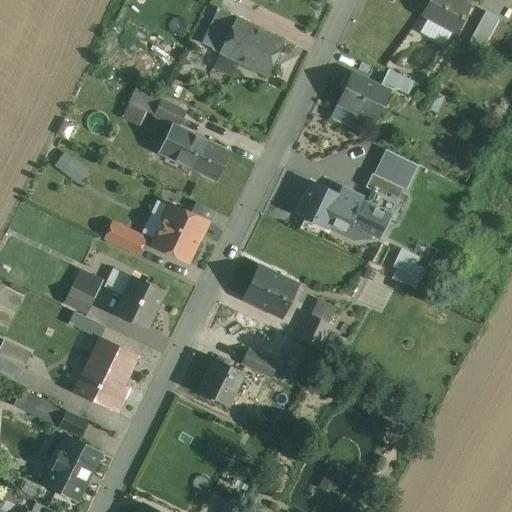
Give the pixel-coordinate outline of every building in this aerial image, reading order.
[(235,3),(228,0),(211,0),(210,4),(219,8),(230,14),(235,3)] [(470,5),(460,0),(430,0),(422,16),(454,33),(470,5)] [(219,8),(202,43),(213,49),(219,53),(236,17),(230,14),(219,8)] [(485,13),(469,42),(472,43),(482,49),(498,20),(485,13)] [(284,40),(236,17),(219,53),(266,77),(284,40)] [(482,49),(472,43),(468,50),(479,55),(482,49)] [(390,92),(351,73),(337,103),(360,114),(375,121),(390,92)] [(161,100),(135,88),(128,103),(154,115),(161,100)] [(186,112),(161,100),(154,115),(179,127),(186,112)] [(360,114),(337,103),(332,114),(356,125),(360,114)] [(180,132),(172,128),(159,154),(179,164),(194,134),(182,128),(180,132)] [(230,152),(194,134),(179,164),(216,182),(230,152)] [(62,150),(52,164),(77,183),(87,169),(62,150)] [(341,197),(311,182),(296,214),(326,229),(329,223),(338,203),(341,197)] [(394,205),(375,194),(368,206),(389,216),(394,205)] [(368,206),(359,202),(355,211),(350,222),(379,236),(389,216),(368,206)] [(355,211),(338,203),(329,223),(346,231),(350,222),(355,211)] [(205,222),(171,206),(153,246),(187,262),(205,222)] [(145,238),(113,223),(105,239),(138,255),(145,238)] [(423,266),(414,264),(417,253),(396,247),(388,277),(417,285),(423,266)] [(366,266),(354,295),(382,307),(394,279),(366,266)] [(297,286),(258,267),(243,298),(282,317),(297,286)] [(103,281),(80,270),(71,288),(94,299),(103,281)] [(164,293),(132,277),(115,313),(147,328),(164,293)] [(71,288),(64,302),(87,313),(94,299),(71,288)] [(105,327),(74,313),(69,324),(100,338),(105,327)] [(332,323),(309,313),(298,339),(320,348),(332,323)] [(137,355),(101,338),(75,393),(118,414),(127,397),(120,393),(137,355)] [(31,354),(3,341),(0,347),(0,353),(25,366),(31,354)] [(278,365),(248,350),(242,363),(272,378),(278,365)] [(0,353),(0,373),(17,381),(25,366),(0,353)] [(243,373),(214,359),(198,392),(227,406),(243,373)] [(53,423),(59,408),(17,392),(11,407),(53,423)] [(87,423),(66,413),(59,426),(81,437),(87,423)] [(100,453),(67,436),(51,468),(43,464),(35,480),(76,501),(100,453)] [(347,475),(330,467),(319,488),(337,497),(347,475)]
